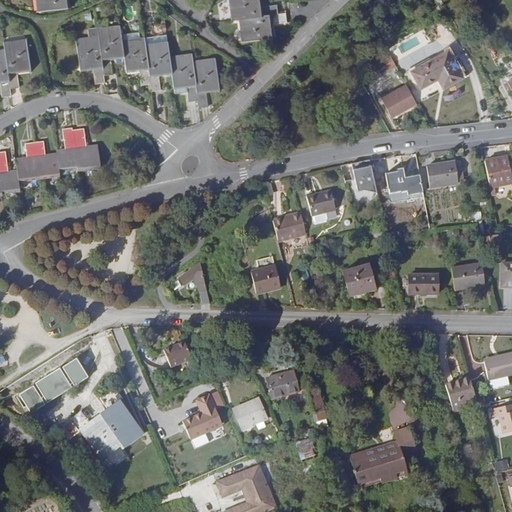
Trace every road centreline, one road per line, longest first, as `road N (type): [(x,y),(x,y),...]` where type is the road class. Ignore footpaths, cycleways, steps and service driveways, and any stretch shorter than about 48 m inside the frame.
road 1 (residential): [(511,323),(103,312),(56,295),(0,251)]
road 2 (tertiary): [(226,175),(511,131)]
road 3 (residential): [(339,0),(183,152)]
road 4 (residential): [(0,124),(78,99),(126,113),(183,152)]
road 5 (tertiary): [(0,239),(160,189)]
road 6 (unknown): [(125,315),(172,453)]
road 7 (secondary): [(0,429),(60,471),(94,511)]
